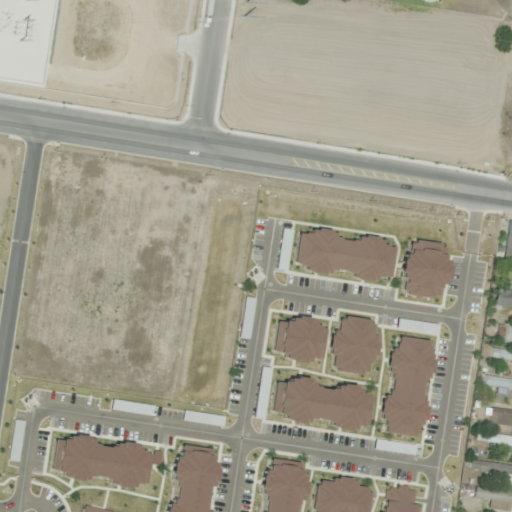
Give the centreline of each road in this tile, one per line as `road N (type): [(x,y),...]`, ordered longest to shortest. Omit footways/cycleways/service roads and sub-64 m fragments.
road 1 (secondary): [(511,197),(0,115)]
road 2 (residential): [(16,506),(30,415),(44,408),(435,467)]
road 3 (residential): [(457,318),(269,289),(258,300),(226,511)]
road 4 (residential): [(428,511),(478,192)]
road 5 (residential): [(35,121),(0,351)]
road 6 (residential): [(219,0),(197,147)]
